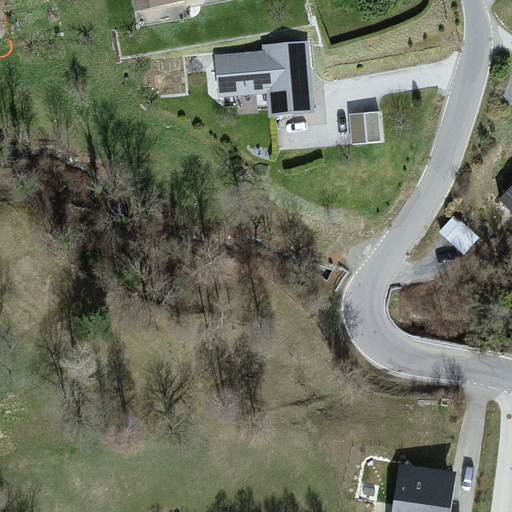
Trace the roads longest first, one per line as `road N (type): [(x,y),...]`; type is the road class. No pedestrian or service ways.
road 1 (unclassified): [(511,375),(418,360),(389,350),(369,329),(369,291),(451,146),(477,51),(472,0)]
road 2 (unknown): [(483,367),(461,511)]
